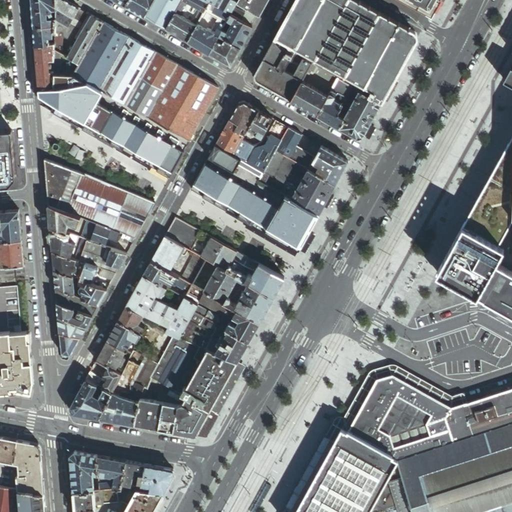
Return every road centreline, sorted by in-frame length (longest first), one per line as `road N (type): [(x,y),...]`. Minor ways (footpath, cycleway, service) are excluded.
road 1 (secondary): [(213,511),(501,0)]
road 2 (residential): [(51,389),(67,384),(234,83)]
road 3 (secondary): [(385,170),(216,460)]
road 4 (residential): [(15,0),(33,196)]
road 5 (residential): [(33,196),(51,389)]
road 6 (residential): [(385,170),(234,83)]
road 7 (residential): [(234,83),(89,0)]
road 8 (residential): [(216,460),(53,428)]
road 9 (secondary): [(456,42),(385,170)]
